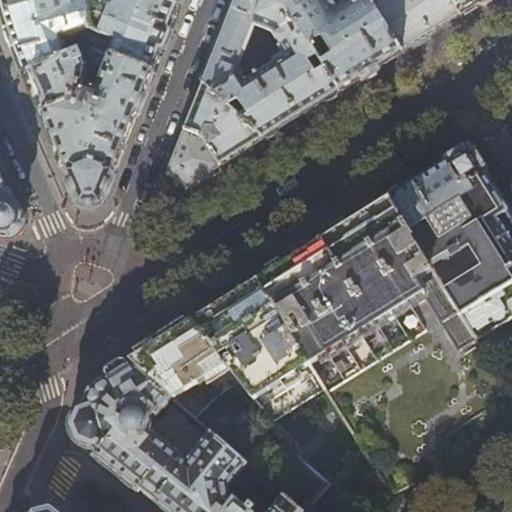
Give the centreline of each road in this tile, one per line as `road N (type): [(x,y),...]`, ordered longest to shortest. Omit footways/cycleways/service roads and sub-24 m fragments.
road 1 (secondary): [(138,287),(511,49)]
road 2 (residential): [(115,247),(209,0)]
road 3 (residential): [(5,511),(49,406),(57,338)]
road 4 (residential): [(0,97),(60,243)]
